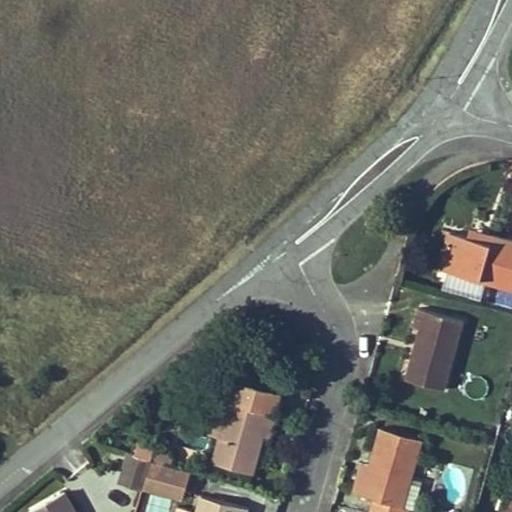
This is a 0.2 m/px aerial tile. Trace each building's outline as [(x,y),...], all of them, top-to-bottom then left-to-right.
[(440,267),(449,270),(485,280),(511,287),(511,240),(491,235),(489,242),(468,236),(442,228),(439,238),(448,240),(440,267)] [(489,242),(491,235),(470,229),(468,236),(489,242)] [(449,270),(440,267),(436,282),(481,294),(485,280),(449,270)] [(464,320),(418,307),(414,325),(419,327),(415,342),(419,343),(414,362),(410,361),(405,378),(445,389),(464,320)] [(415,342),(410,361),(414,362),(419,343),(415,342)] [(281,390),(224,374),(218,396),(230,399),(220,434),(213,460),(253,472),(263,436),(270,410),(275,412),(281,390)] [(230,399),(218,396),(208,430),(220,434),(230,399)] [(268,437),(275,412),(270,410),(263,436),(268,437)] [(497,417),(483,413),(479,428),(493,432),(497,417)] [(451,426),(439,423),(436,431),(448,434),(451,426)] [(423,480),(411,477),(422,438),(382,427),(370,466),(362,494),(374,497),(369,511),(408,511),(410,507),(415,509),(423,480)] [(137,446),(135,453),(152,458),(171,464),(173,457),(170,452),(142,444),(137,446)] [(130,451),(121,481),(143,488),(152,458),(135,453),(130,451)] [(183,489),(185,490),(191,471),(152,460),(146,479),(147,479),(183,489)] [(362,494),(370,466),(362,463),(354,492),(362,494)] [(183,489),(147,479),(145,487),(181,498),(183,489)] [(30,511),(77,511),(65,491),(30,511)] [(147,491),(142,511),(167,511),(171,496),(147,491)] [(247,511),(249,507),(202,495),(198,511),(178,506),(175,511),(247,511)]
